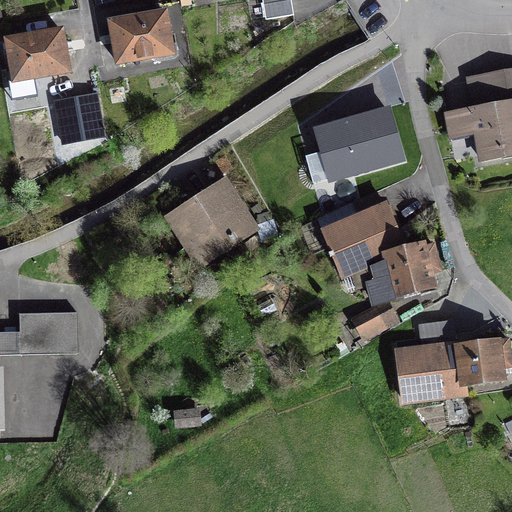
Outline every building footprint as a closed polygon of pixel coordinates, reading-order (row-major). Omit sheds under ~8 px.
[(262,0),(265,20),(294,15),(291,0),(262,0)] [(117,64),(172,54),(165,14),(110,23),(117,64)] [(68,72),(61,31),(7,41),(14,81),(68,72)] [(511,73),(467,82),(472,111),(511,103),(511,73)] [(96,98),(56,105),(63,144),(103,137),(96,98)] [(481,160),(511,154),(511,103),(472,111),(447,116),(455,160),(480,155),(481,160)] [(388,111),(363,119),(376,167),(401,160),(388,111)] [(224,183),(169,219),(199,265),(254,229),(224,183)] [(400,293),(432,285),(429,273),(440,270),(433,245),(406,251),(387,206),(381,208),(377,200),(354,210),(351,204),(318,219),(342,277),(371,264),(377,281),(370,283),(376,304),(402,298),(400,293)] [(355,321),(366,340),(398,325),(394,316),(384,322),(377,309),(355,321)] [(0,431),(4,431),(3,369),(0,368),(0,355),(78,354),(77,313),(19,314),(19,333),(0,333),(0,431)] [(419,325),(423,350),(442,347),(441,343),(454,341),(451,321),(419,325)] [(458,345),(463,387),(464,385),(503,380),(502,370),(511,369),(508,340),(459,347),(459,345),(458,345)] [(445,389),(463,387),(458,345),(423,350),(398,353),(404,401),(446,396),(445,389)] [(177,414),(178,426),(198,424),(197,412),(177,414)]
